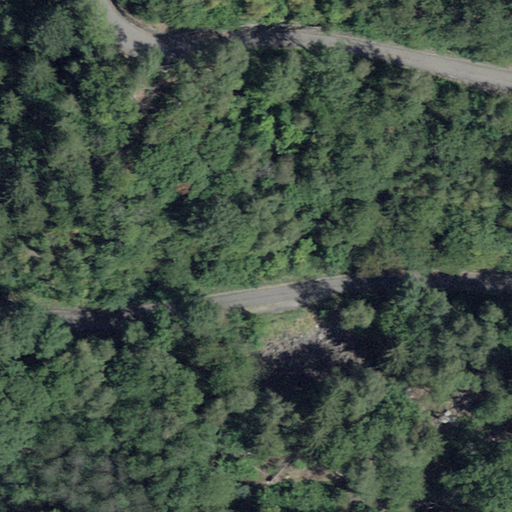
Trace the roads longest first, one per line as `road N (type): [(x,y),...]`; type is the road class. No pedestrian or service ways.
road 1 (tertiary): [(0,312),(51,324),(429,278),(511,287)]
road 2 (tertiary): [(511,82),(307,41),(139,44),(107,21),(97,0)]
